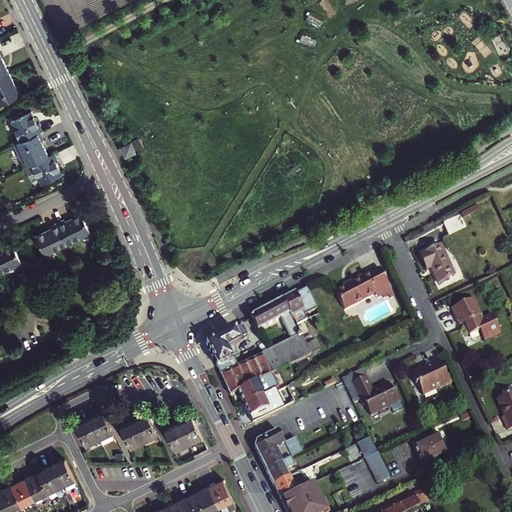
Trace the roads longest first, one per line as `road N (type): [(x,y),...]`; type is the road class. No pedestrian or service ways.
road 1 (residential): [(386,218),(510,486)]
road 2 (secondary): [(176,332),(351,237)]
road 3 (secondary): [(351,237),(170,318)]
road 4 (secondary): [(0,421),(176,332)]
road 5 (secondary): [(108,176),(22,0)]
road 6 (secondary): [(170,318),(0,412)]
road 7 (residential): [(65,433),(56,413),(100,390),(193,399),(206,393)]
road 8 (secondary): [(108,176),(170,318)]
road 9 (residential): [(104,509),(234,446)]
